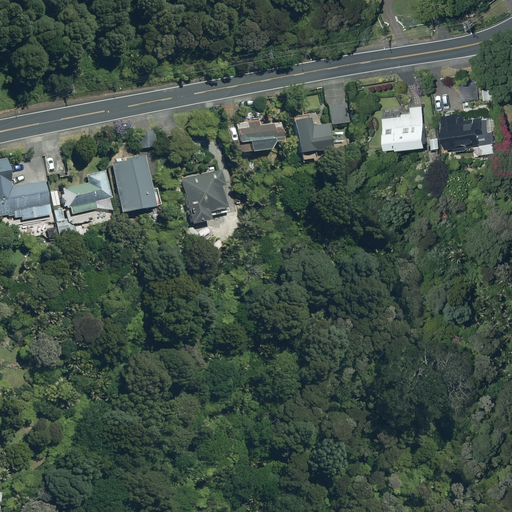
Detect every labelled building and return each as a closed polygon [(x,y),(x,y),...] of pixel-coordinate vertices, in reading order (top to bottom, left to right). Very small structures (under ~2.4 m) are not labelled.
[(325,107),(327,126),(347,123),(345,104),(325,107)] [(397,152),(397,150),(425,146),(421,106),(409,107),(409,114),(400,114),(400,116),(381,118),(382,133),(381,133),(382,153),(397,152)] [(442,130),(445,148),(493,143),(491,131),(494,130),(493,119),(485,120),(485,118),(462,121),(461,114),(455,115),(455,114),(439,116),(441,130),(442,130)] [(284,123),(290,155),(323,149),(320,134),(322,134),(320,125),(303,129),(301,119),(284,123)] [(231,125),(233,144),(270,139),(270,143),(279,142),(277,127),(269,128),(268,123),(255,124),(254,122),(231,125)] [(133,134),(134,151),(152,149),(150,132),(133,134)] [(430,139),(431,149),(438,148),(437,138),(430,139)] [(108,165),(113,214),(146,211),(144,190),(153,188),(151,170),(141,171),(140,158),(121,160),(121,163),(108,165)] [(47,216),(39,182),(5,189),(0,162),(0,217),(3,217),(3,219),(9,217),(10,220),(16,218),(17,222),(47,216)] [(174,180),(184,227),(203,222),(202,214),(219,210),(214,188),(218,187),(215,171),(174,180)] [(66,210),(67,216),(92,210),(91,203),(107,199),(100,172),(82,177),(84,184),(58,191),(59,196),(56,197),(58,205),(60,205),(61,208),(62,208),(62,210),(66,210)] [(46,193),(49,207),(56,206),(53,192),(46,193)] [(52,224),(55,243),(71,240),(69,227),(63,223),(63,220),(60,220),(58,209),(49,211),(51,224),(52,224)] [(187,249),(200,265),(210,257),(197,241),(187,249)]
